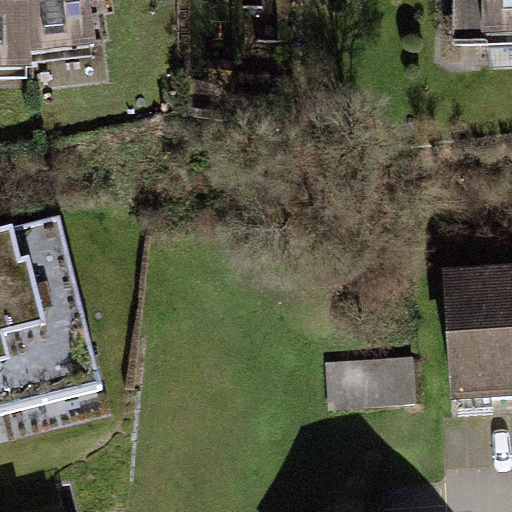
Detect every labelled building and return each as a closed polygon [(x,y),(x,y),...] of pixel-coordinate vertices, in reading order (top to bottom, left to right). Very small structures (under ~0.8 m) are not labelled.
[(0,0),(0,75),(17,75),(19,62),(16,0),(0,0)] [(80,0),(16,0),(19,62),(88,53),(80,0)] [(511,0),(486,0),(485,37),(511,34),(511,0)] [(56,231),(0,244),(0,418),(95,396),(56,231)] [(511,273),(431,278),(437,407),(511,403),(511,273)]
